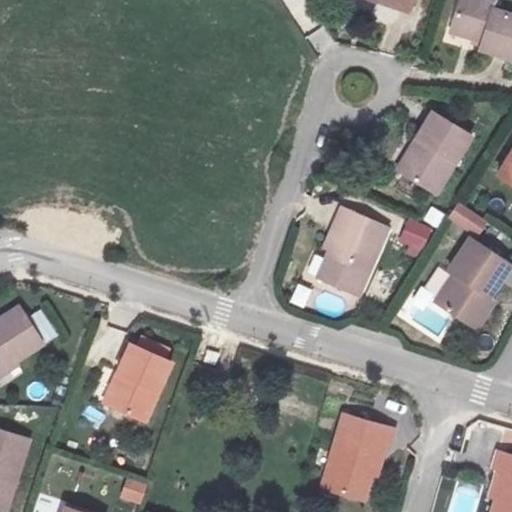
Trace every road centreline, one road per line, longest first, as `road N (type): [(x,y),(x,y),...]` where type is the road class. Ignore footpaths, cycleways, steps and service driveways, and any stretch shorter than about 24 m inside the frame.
road 1 (residential): [(241,317),(321,83),(356,87)]
road 2 (residential): [(241,317),(10,247),(0,253)]
road 3 (residential): [(448,381),(241,317)]
road 4 (residential): [(409,511),(448,381)]
